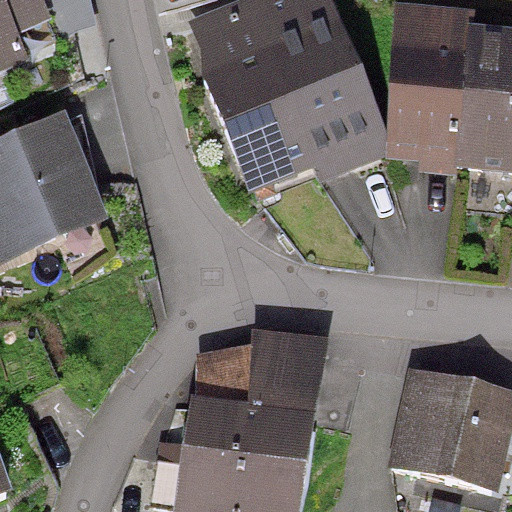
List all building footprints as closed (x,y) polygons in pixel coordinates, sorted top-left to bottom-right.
[(44,0),(0,0),(0,70),(30,58),(19,31),(52,18),(44,0)] [(90,0),(49,0),(63,35),(96,24),(90,0)] [(388,131),(331,0),(240,0),(189,21),(201,47),(204,75),(249,190),(314,168),(320,183),(387,157),(388,131)] [(388,131),(387,157),(420,160),(418,172),(457,175),(456,168),(469,23),(474,23),(476,7),(395,3),(388,131)] [(511,27),(474,23),(469,23),(456,168),(511,173),(511,27)] [(0,265),(108,216),(66,109),(0,137),(0,265)] [(253,342),(248,400),(312,410),(328,338),(255,329),(253,342)] [(248,400),(253,342),(197,353),(197,393),(248,400)] [(511,391),(409,368),(388,466),(499,492),(511,435),(511,391)] [(305,460),(312,410),(248,400),(197,393),(193,392),(183,443),(305,460)] [(299,511),(305,460),(183,443),(176,498),(272,511),(299,511)] [(0,493),(13,488),(0,449),(0,493)] [(272,511),(176,498),(174,511),(272,511)]
